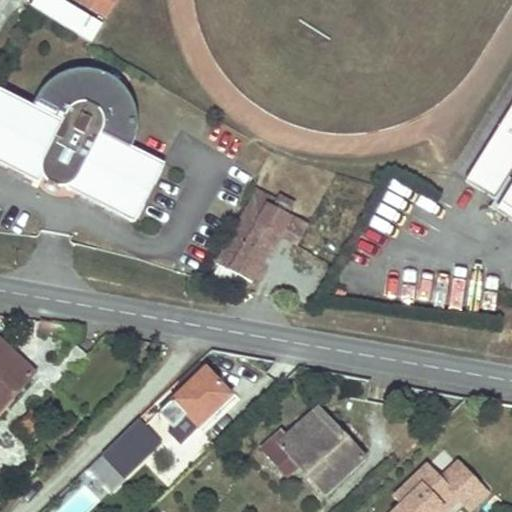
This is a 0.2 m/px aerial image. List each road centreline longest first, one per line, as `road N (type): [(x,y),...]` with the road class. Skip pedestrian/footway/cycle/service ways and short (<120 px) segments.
road 1 (tertiary): [(511,380),(0,289)]
road 2 (unknown): [(215,328),(30,511)]
